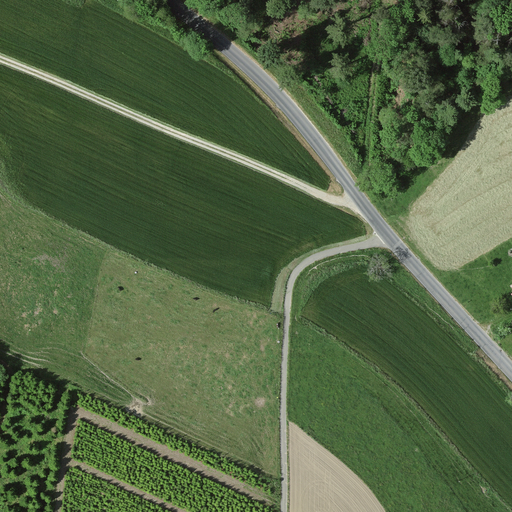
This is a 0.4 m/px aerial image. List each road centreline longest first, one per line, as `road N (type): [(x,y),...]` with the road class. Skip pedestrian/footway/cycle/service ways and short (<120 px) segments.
road 1 (unclassified): [(173,0),(287,105),(393,241),(511,371)]
road 2 (track): [(359,197),(338,201),(0,56)]
road 3 (track): [(393,241),(318,257),(297,271),(283,511)]
